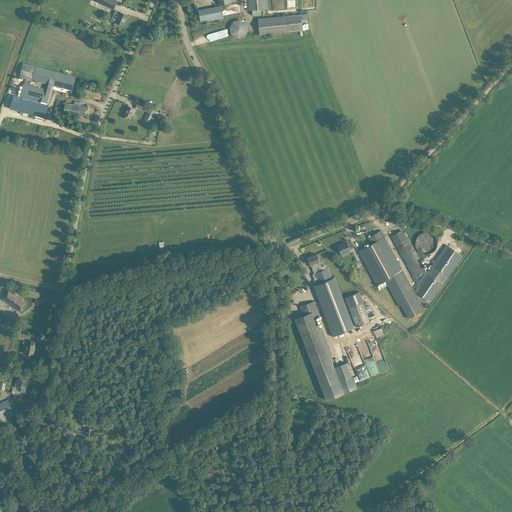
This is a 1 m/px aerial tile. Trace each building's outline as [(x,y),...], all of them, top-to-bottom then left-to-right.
[(93,0),(113,9),(117,1),(115,0),(93,0)] [(268,9),(267,0),(246,0),(247,10),(252,10),(253,15),(261,15),(260,9),(268,9)] [(201,22),(206,21),(223,18),(221,6),(198,10),(201,22)] [(115,22),(119,23),(123,25),(125,21),(124,21),(127,15),(120,12),(115,22)] [(303,30),(301,14),(258,18),(259,35),(303,30)] [(246,23),(240,19),(233,21),(229,27),(231,34),(237,38),(244,36),(248,30),(246,23)] [(13,94),(9,108),(33,115),(32,118),(44,121),(54,85),(72,90),(73,89),(75,79),(76,76),(23,62),(19,76),(31,79),(48,84),(47,89),(23,82),(20,96),(13,94)] [(93,79),(84,75),(82,81),(91,85),(93,79)] [(145,111),(146,107),(147,106),(138,102),(136,107),(145,111)] [(65,103),(63,113),(86,116),(88,106),(65,103)] [(135,108),(133,108),(129,106),(126,111),(125,111),(123,116),(127,118),(127,117),(129,117),(131,118),(131,119),(135,120),(136,115),(133,114),(135,108)] [(156,111),(149,108),(147,112),(143,120),(150,123),(153,117),(156,111)] [(385,238),(385,236),(381,230),(368,237),(371,244),(358,251),(363,259),(376,284),(384,279),(388,286),(399,306),(401,305),(408,318),(424,309),(403,269),(387,241),(385,238)] [(391,236),(394,240),(414,278),(418,285),(414,290),(430,301),(462,256),(446,245),(427,272),(426,271),(405,232),(403,233),(402,230),(391,236)] [(350,249),(349,247),(347,242),(342,245),(342,244),(338,246),(340,250),(341,253),(350,249)] [(308,258),(308,259),(308,261),(309,261),(311,265),(311,264),(312,267),(313,267),(315,273),(323,270),(319,261),(320,261),(317,254),(308,257),(308,258)] [(317,284),(314,285),(334,335),(353,328),(334,277),(332,278),(328,268),(323,270),(315,273),(317,277),(314,278),(317,284)] [(26,301),(22,298),(10,289),(3,299),(19,311),(26,301)] [(40,292),(35,291),(29,290),(28,296),(39,298),(40,292)] [(359,292),(345,297),(356,327),(370,321),(359,292)] [(303,316),(295,319),(323,391),(326,399),(356,388),(353,379),(347,362),(334,367),(315,317),(320,315),(316,305),(314,301),(300,306),(303,316)] [(376,337),(383,334),(380,327),(373,330),(376,337)] [(36,341),(31,340),(27,340),(25,353),(33,354),(36,341)] [(15,385),(15,386),(16,386),(16,387),(21,388),(20,392),(25,392),(27,382),(26,382),(27,379),(28,379),(29,380),(30,374),(26,373),(25,373),(20,372),(19,378),(17,377),(17,380),(16,380),(16,381),(16,382),(15,383),(15,384),(15,385)] [(8,400),(3,402),(0,403),(0,419),(14,413),(8,400)] [(100,402),(92,401),(90,409),(98,410),(100,402)] [(94,421),(88,420),(83,420),(83,425),(87,425),(86,427),(86,435),(91,435),(92,435),(92,431),(94,431),(94,428),(95,428),(95,425),(94,425),(94,421)] [(81,477),(78,472),(73,476),(77,482),(80,479),(79,478),(81,477)]
